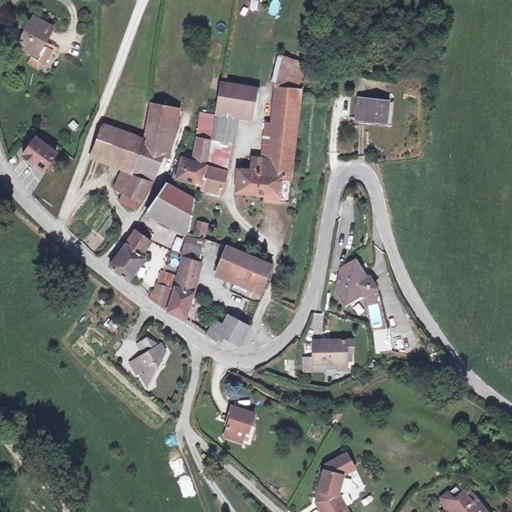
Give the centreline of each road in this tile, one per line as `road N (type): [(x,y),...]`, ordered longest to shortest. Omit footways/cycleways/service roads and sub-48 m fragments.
road 1 (tertiary): [(198,342),(231,359),(283,342),(312,296),(338,176),(363,167),(375,179),(407,288),(467,372),(511,409)]
road 2 (tertiary): [(0,164),(59,233),(198,342)]
road 3 (residential): [(278,511),(186,427),(198,342)]
